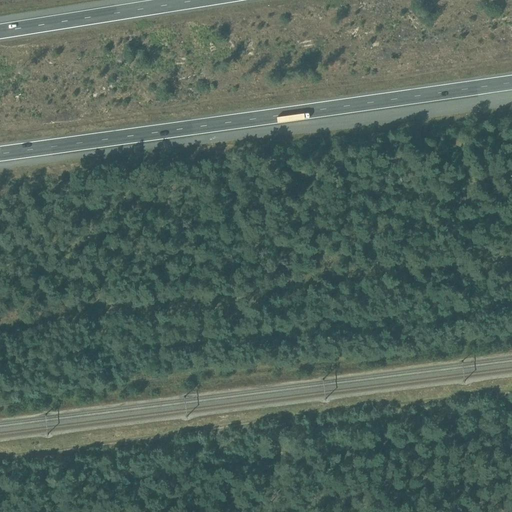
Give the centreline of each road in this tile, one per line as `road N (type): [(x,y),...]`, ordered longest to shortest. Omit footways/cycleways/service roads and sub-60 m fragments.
road 1 (track): [(0,502),(257,468),(280,458),(468,445),(511,432)]
road 2 (motorway): [(0,154),(511,83)]
road 3 (track): [(511,393),(0,458)]
road 4 (motorway): [(196,0),(0,31)]
